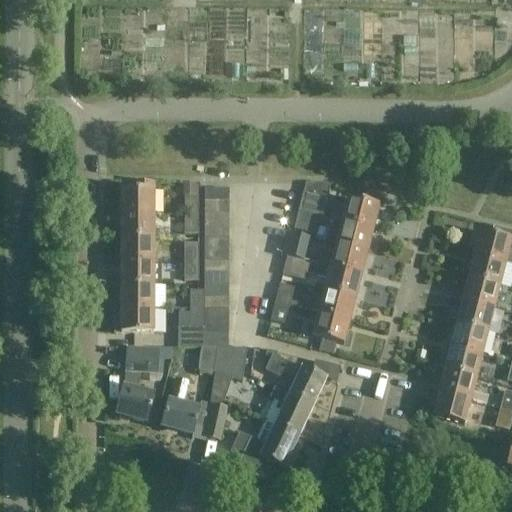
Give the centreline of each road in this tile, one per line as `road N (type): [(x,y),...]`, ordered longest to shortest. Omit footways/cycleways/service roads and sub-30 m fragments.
road 1 (residential): [(85,511),(88,143),(96,123),(112,113),(460,113),(511,100)]
road 2 (residential): [(15,511),(19,16)]
road 3 (residential): [(345,511),(381,377)]
